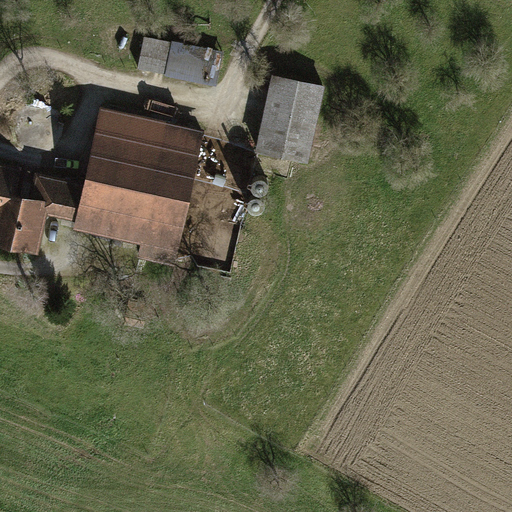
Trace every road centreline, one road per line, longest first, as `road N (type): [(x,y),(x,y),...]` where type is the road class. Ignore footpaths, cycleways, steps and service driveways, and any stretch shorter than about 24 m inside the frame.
road 1 (track): [(136,273),(144,303),(193,340),(223,340),(240,324),(267,264),(268,242),(252,226),(194,207)]
road 2 (track): [(0,266),(97,266),(170,279),(180,268),(194,207)]
road 3 (track): [(107,92),(224,115),(275,0)]
road 4 (track): [(0,150),(57,159),(92,99),(107,92)]
road 5 (track): [(0,87),(22,65),(54,60),(85,70),(107,92)]
